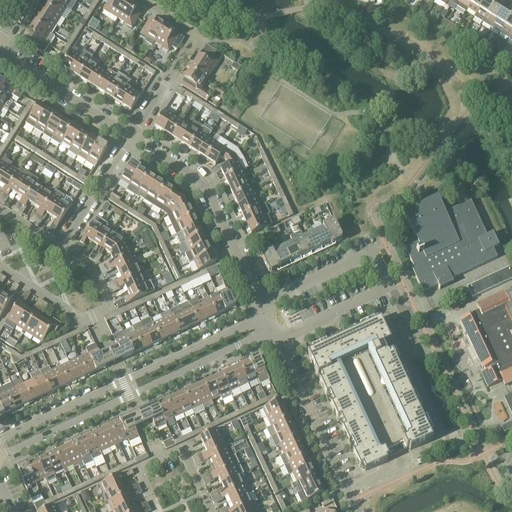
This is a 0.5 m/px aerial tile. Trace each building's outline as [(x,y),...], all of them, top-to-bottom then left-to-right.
[(61,17),(66,8),(52,0),(48,0),(45,6),(44,6),(44,7),(61,17)] [(52,0),(66,8),(71,0),(52,0)] [(109,14),(117,19),(128,3),(123,0),(109,0),(103,10),(109,14)] [(460,0),(456,7),(465,13),(468,8),(472,0),(460,0)] [(472,0),(468,8),(476,14),(485,0),(484,0),(472,0)] [(476,14),(473,18),(482,24),(496,0),(491,0),(489,3),(485,0),(476,14)] [(496,0),(482,24),(491,29),(502,11),(497,8),(502,0),(496,0)] [(128,3),(117,19),(125,24),(131,28),(142,11),(128,3)] [(502,11),(491,29),(499,34),(511,14),(511,5),(506,14),(502,11)] [(44,7),(39,15),(55,26),(61,17),(44,7)] [(511,14),(499,34),(508,40),(511,33),(511,14)] [(50,34),(55,26),(39,15),(34,24),(33,23),(33,24),(50,34)] [(154,42),(165,26),(151,17),(140,34),(146,38),(146,37),(154,42)] [(44,43),(50,34),(33,24),(28,33),(44,43)] [(184,38),(165,26),(154,42),(163,47),(162,48),(168,52),(171,47),(176,51),(184,38)] [(44,43),(28,33),(23,41),(22,41),(39,52),(42,54),(48,45),(44,43)] [(184,68),(189,71),(206,81),(214,68),(215,68),(219,62),(212,58),(216,52),(206,45),(193,65),(188,62),(184,68)] [(61,67),(70,73),(80,57),(76,54),(78,50),(74,47),(71,51),(61,67),(61,68),(61,67)] [(85,59),(80,57),(70,73),(78,78),(78,79),(89,62),(91,59),(87,56),(85,59)] [(146,57),(143,61),(149,65),(152,61),(146,57)] [(89,62),(78,79),(79,78),(87,84),(97,68),(89,62)] [(233,62),(230,68),(237,72),(240,67),(233,62)] [(144,70),(153,76),(155,73),(146,67),(144,70)] [(106,73),(97,68),(87,84),(95,89),(106,73)] [(96,89),(104,95),(117,76),(108,70),(106,73),(95,89),(96,90),(96,89)] [(180,85),(197,95),(204,100),(208,94),(200,89),(206,81),(189,71),(180,85)] [(118,73),(117,76),(104,95),(112,100),(126,79),(118,73)] [(113,100),(121,106),(132,89),(127,86),(130,81),(126,79),(112,100),(113,101),(113,100)] [(22,95),(14,91),(0,81),(0,94),(8,99),(11,95),(19,100),(22,95)] [(179,88),(175,94),(184,99),(185,97),(188,93),(179,88)] [(141,95),(132,89),(121,106),(130,111),(129,111),(130,112),(141,95)] [(0,106),(3,108),(7,111),(8,109),(4,107),(8,99),(0,94),(0,106)] [(38,104),(37,104),(25,124),(34,130),(36,126),(46,110),(38,105),(38,104)] [(23,121),(25,118),(29,112),(25,110),(21,108),(15,116),(23,121)] [(36,126),(44,132),(55,115),(46,110),(36,126)] [(155,127),(163,132),(173,116),(164,110),(154,127),(155,127)] [(42,135),(51,140),(63,121),(55,116),(55,115),(44,132),(42,135)] [(163,132),(171,137),(182,121),(173,116),(163,132)] [(72,126),(63,121),(51,140),(60,146),(62,143),(72,126)] [(182,121),(171,137),(171,138),(172,138),(180,143),(191,127),(182,121)] [(62,143),(70,148),(81,132),(72,126),(73,126),(72,126),(62,143)] [(199,132),(191,127),(180,143),(189,148),(188,149),(189,149),(199,132)] [(189,149),(197,154),(208,138),(211,133),(202,128),(199,132),(189,149)] [(81,132),(70,148),(68,152),(76,158),(77,157),(89,137),(81,132)] [(212,141),(208,138),(197,154),(206,159),(220,139),(215,136),(212,141)] [(77,157),(85,162),(98,143),(90,137),(89,137),(77,157)] [(220,158),(225,161),(237,150),(220,139),(206,159),(205,160),(206,160),(215,165),(220,158)] [(94,168),(107,148),(106,148),(98,143),(85,162),(94,168)] [(224,179),(242,171),(247,169),(243,160),(237,150),(225,161),(228,166),(220,169),(225,179),(224,179)] [(0,182),(9,168),(12,164),(5,159),(6,157),(4,156),(0,162),(0,182)] [(120,180),(129,185),(139,169),(131,164),(131,163),(120,180)] [(1,194),(4,196),(20,171),(18,170),(17,172),(9,168),(0,182),(0,184),(5,188),(1,194)] [(21,169),(20,171),(4,196),(7,197),(10,191),(16,195),(29,175),(21,169)] [(129,185),(138,191),(148,174),(139,169),(129,185)] [(247,180),(242,171),(224,179),(225,180),(225,179),(229,188),(247,180)] [(78,174),(77,175),(74,179),(83,185),(87,179),(78,174)] [(142,193),(146,196),(157,180),(148,175),(149,174),(148,174),(138,191),(135,196),(139,199),(142,193)] [(18,205),(21,206),(37,182),(38,180),(29,175),(16,195),(22,199),(18,205)] [(174,191),(165,186),(166,185),(165,185),(157,180),(146,196),(143,201),(167,216),(169,212),(184,200),(173,193),(174,191)] [(233,198),(234,198),(251,190),(247,180),(229,188),(233,197),(233,198)] [(33,206),(44,190),(37,185),(38,183),(37,182),(21,206),(24,208),(28,202),(33,206)] [(71,186),(79,191),(82,187),(73,182),(71,186)] [(35,216),(38,217),(54,193),(53,192),(51,194),(44,190),(33,206),(39,210),(35,216)] [(255,199),(251,190),(234,198),(238,207),(255,199)] [(47,215),(51,217),(61,201),(63,197),(55,192),(54,193),(38,217),(43,221),(47,215)] [(120,199),(111,194),(107,200),(116,206),(119,202),(120,199)] [(451,280),(497,258),(493,250),(499,247),(493,233),(487,236),(470,201),(444,213),(437,197),(403,213),(415,238),(402,244),(417,276),(415,277),(423,293),(438,286),(440,290),(453,283),(451,280)] [(260,208),(255,199),(238,207),(242,216),(260,208)] [(176,236),(198,225),(194,217),(194,216),(193,216),(189,206),(187,207),(184,200),(169,212),(167,216),(176,236)] [(68,205),(61,201),(51,217),(56,221),(53,227),(56,229),(72,204),(70,203),(68,205)] [(127,207),(119,202),(116,206),(125,211),(127,207)] [(125,211),(133,217),(136,213),(127,207),(125,211)] [(242,216),(246,225),(264,217),(260,208),(242,216),(242,217),(242,216)] [(144,218),(136,213),(133,217),(142,222),(144,218)] [(264,217),(246,225),(251,234),(250,235),(272,225),(268,216),(264,217)] [(86,240),(92,243),(105,223),(96,217),(79,244),(83,246),(86,240)] [(323,226),(331,245),(340,241),(341,239),(333,221),(323,226)] [(94,253),(97,255),(113,230),(106,226),(107,224),(105,223),(92,243),(98,247),(94,253)] [(202,234),(198,225),(176,236),(180,245),(185,243),(202,235),(203,235),(203,234),(202,234)] [(323,228),(313,233),(322,252),(329,249),(329,247),(331,245),(323,226),(322,226),(323,228)] [(104,251),(110,255),(123,243),(119,240),(120,238),(112,234),(114,231),(113,230),(97,255),(100,257),(104,251)] [(154,244),(148,232),(142,235),(148,247),(154,244)] [(266,239),(263,233),(252,238),(255,244),(266,239)] [(303,238),(311,255),(314,254),(315,255),(322,252),(313,233),(303,238)] [(202,235),(203,235),(202,235),(185,243),(189,252),(207,244),(202,235)] [(303,238),(292,242),(301,260),(311,255),(303,238)] [(298,261),(301,260),(292,242),(282,247),(291,267),(298,263),(298,261)] [(107,264),(108,267),(135,255),(134,254),(131,255),(127,246),(126,247),(123,243),(110,255),(113,261),(107,264)] [(211,253),(207,244),(189,252),(193,261),(211,253)] [(272,250),(271,250),(280,269),(283,268),(284,270),(291,267),(282,247),(272,252),(272,250)] [(280,269),(271,250),(260,255),(268,273),(271,274),(280,269)] [(215,263),(211,253),(193,261),(198,271),(215,263)] [(116,267),(119,274),(136,266),(132,258),(135,257),(135,255),(108,267),(109,270),(116,267)] [(140,273),(136,266),(119,274),(122,280),(115,283),(117,286),(143,274),(142,272),(140,273)] [(219,273),(216,266),(206,271),(209,278),(219,273)] [(510,267),(467,287),(470,294),(472,298),(511,279),(511,270),(510,267)] [(124,286),(127,292),(145,284),(141,276),(144,275),(143,274),(117,286),(118,289),(124,286)] [(125,305),(152,292),(151,291),(148,292),(145,284),(127,292),(130,298),(124,301),(125,305)] [(227,289),(217,294),(225,311),(234,307),(235,308),(235,307),(227,289)] [(511,290),(509,292),(509,294),(505,296),(504,292),(476,305),(479,311),(459,320),(483,369),(484,368),(485,372),(481,374),(488,388),(502,381),(505,386),(511,382),(511,290)] [(7,298),(1,295),(0,296),(0,316),(14,294),(11,292),(7,298)] [(217,294),(208,298),(216,316),(217,316),(216,316),(225,311),(217,294)] [(204,300),(199,302),(207,320),(216,316),(208,298),(206,295),(202,297),(204,300)] [(8,322),(16,327),(26,310),(20,307),(24,301),(21,299),(5,323),(7,324),(8,322)] [(188,303),(197,325),(198,325),(198,324),(207,320),(199,302),(197,299),(188,303)] [(188,303),(178,307),(188,329),(197,325),(188,303)] [(179,333),(188,329),(178,307),(169,312),(179,333),(179,334),(180,333),(179,333)] [(21,334),(23,335),(38,310),(36,308),(32,314),(26,310),(16,327),(23,331),(21,334)] [(41,312),(38,310),(23,335),(24,335),(26,333),(33,337),(43,321),(37,318),(41,312)] [(160,316),(162,320),(170,337),(179,333),(169,312),(160,316)] [(43,321),(33,337),(42,343),(49,332),(54,335),(61,324),(53,319),(49,325),(43,321)] [(161,341),(170,337),(162,320),(152,324),(161,342),(161,341)] [(433,437),(432,434),(395,354),(395,353),(394,353),(393,353),(391,354),(386,345),(390,343),(380,321),(374,324),(373,321),(365,324),(359,328),(360,330),(327,346),(325,343),(311,350),(312,353),(307,355),(317,377),(318,377),(320,381),(319,382),(359,468),(362,466),(365,472),(387,461),(386,459),(388,458),(384,450),(402,441),(406,449),(409,448),(410,451),(432,440),(433,440),(433,439),(434,438),(434,437),(433,437)] [(152,324),(143,328),(151,346),(161,342),(152,324)] [(143,328),(134,333),(142,350),(142,351),(143,350),(151,346),(143,328)] [(134,333),(125,337),(133,355),(142,350),(134,333)] [(123,359),(123,360),(124,359),(133,355),(125,337),(115,342),(118,348),(120,354),(112,358),(114,363),(123,359)] [(106,367),(114,363),(112,358),(103,362),(98,350),(96,347),(95,345),(85,349),(88,354),(96,372),(105,368),(106,368),(106,367)] [(88,354),(78,359),(87,377),(87,376),(96,372),(88,354)] [(257,379),(267,375),(258,357),(258,358),(249,362),(257,379)] [(86,377),(87,377),(78,359),(69,363),(77,380),(86,376),(86,377)] [(239,366),(248,384),(257,379),(249,362),(240,366),(239,366)] [(69,363),(60,367),(68,385),(69,385),(68,385),(77,380),(69,363)] [(239,366),(230,371),(239,388),(248,384),(239,366)] [(68,385),(60,367),(51,372),(59,389),(68,385)] [(43,371),(40,373),(50,394),(50,393),(59,389),(51,372),(45,374),(43,371)] [(221,374),(221,375),(229,392),(239,388),(230,371),(222,375),(221,374)] [(32,380),(40,398),(49,393),(50,394),(40,373),(37,374),(38,377),(32,380)] [(221,375),(212,379),(220,397),(222,401),(232,397),(229,392),(221,375)] [(12,384),(14,389),(22,406),(31,402),(31,403),(31,402),(23,384),(21,379),(12,384)] [(203,383),(211,401),(220,397),(212,379),(203,383)] [(32,380),(23,384),(31,402),(32,402),(40,398),(32,380)] [(202,405),(211,401),(203,383),(202,383),(203,384),(194,388),(202,405)] [(0,388),(0,407),(4,415),(12,411),(13,411),(5,393),(2,388),(0,388)] [(184,392),(193,410),(202,405),(194,388),(185,392),(184,392)] [(14,389),(5,393),(13,411),(13,410),(22,406),(14,389)] [(184,392),(175,397),(183,414),(193,410),(184,392)] [(165,401),(166,401),(174,418),(183,414),(175,397),(166,401),(166,400),(165,401)] [(280,400),(262,408),(267,418),(284,410),(280,401),(281,401),(280,400)] [(174,418),(166,401),(156,405),(165,423),(174,418)] [(147,410),(138,414),(141,420),(150,416),(155,427),(165,423),(156,405),(148,409),(147,409),(146,409),(147,410)] [(267,418),(271,427),(289,419),(284,410),(267,418)] [(129,418),(128,418),(129,418),(120,423),(128,440),(129,443),(139,439),(135,429),(132,424),(141,420),(138,414),(129,418)] [(289,419),(271,427),(266,429),(271,439),(275,437),(293,428),(289,419)] [(236,421),(231,423),(235,433),(241,430),(236,421)] [(128,440),(120,423),(111,427),(110,426),(110,427),(119,444),(128,440)] [(121,450),(119,444),(110,427),(101,431),(109,449),(114,446),(117,452),(121,450)] [(201,441),(204,447),(222,439),(218,431),(221,430),(220,428),(193,441),(195,444),(201,441)] [(280,446),(298,438),(298,437),(297,437),(293,428),(275,437),(280,446)] [(92,435),(100,453),(109,449),(101,431),(92,435)] [(102,457),(100,453),(92,435),(91,435),(92,436),(83,440),(91,457),(92,461),(102,457)] [(172,438),(162,443),(166,450),(175,446),(174,442),(172,438)] [(280,446),(284,455),(302,447),(298,438),(280,446)] [(225,447),(222,439),(204,447),(207,453),(201,456),(202,459),(229,447),(228,446),(225,447)] [(81,462),(91,457),(83,440),(74,444),(81,462)] [(81,462),(74,444),(73,444),(64,448),(72,466),(73,469),(78,466),(79,469),(84,467),(81,462)] [(231,445),(229,447),(202,459),(204,462),(207,461),(210,467),(231,458),(236,455),(232,448),(235,446),(234,444),(231,446),(231,445)] [(288,464),(306,456),(307,456),(306,456),(302,447),(284,455),(288,464)] [(67,468),(72,466),(64,448),(55,453),(55,452),(54,452),(54,453),(63,470),(64,474),(68,472),(67,468)] [(254,458),(249,449),(244,451),(248,461),(254,458)] [(54,475),(63,470),(54,453),(46,457),(54,475)] [(288,476),(293,474),(310,465),(306,456),(288,464),(284,466),(288,476)] [(44,479),(54,475),(46,457),(37,461),(36,461),(36,462),(44,479)] [(234,465),(231,458),(210,467),(213,473),(210,475),(211,478),(237,465),(237,464),(234,465)] [(35,483),(44,479),(36,462),(27,466),(35,483)] [(222,484),(239,476),(235,468),(238,467),(237,465),(211,478),(212,481),(219,478),(222,484)] [(293,474),(297,483),(315,475),(315,474),(310,465),(293,474)] [(18,469),(17,470),(26,488),(35,483),(27,466),(18,470),(18,469)] [(259,478),(262,477),(259,470),(252,473),(255,479),(259,478)] [(100,486),(103,494),(121,486),(118,480),(124,477),(123,473),(96,486),(97,488),(100,486)] [(297,483),(301,492),(319,484),(315,475),(297,483)] [(220,496),(246,484),(245,483),(243,484),(239,476),(222,484),(224,490),(218,493),(220,496)] [(267,478),(269,484),(273,483),(275,482),(273,477),(271,478),(270,476),(267,478)] [(75,488),(77,492),(83,489),(81,485),(80,482),(75,484),(77,487),(75,488)] [(230,503),(248,495),(244,487),(247,485),(246,484),(220,496),(221,499),(227,496),(230,503)] [(297,494),(301,504),(302,503),(303,503),(324,493),(323,493),(319,484),(301,492),(297,494)] [(124,492),(121,486),(103,494),(107,502),(104,503),(105,505),(132,492),(130,489),(124,492)] [(108,505),(111,511),(113,511),(130,505),(127,498),(133,495),(132,492),(105,505),(106,506),(108,505)] [(227,511),(226,511),(234,511),(255,503),(254,501),(251,502),(248,495),(230,503),(233,509),(227,511)] [(46,506),(44,502),(43,501),(34,505),(36,511),(46,506)] [(255,504),(255,503),(234,511),(255,511),(253,505),(255,504)]
